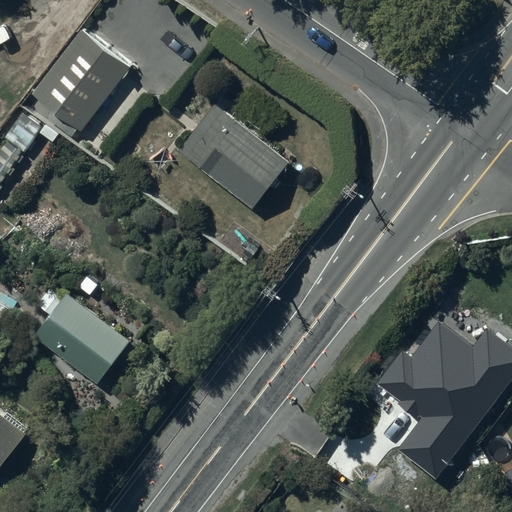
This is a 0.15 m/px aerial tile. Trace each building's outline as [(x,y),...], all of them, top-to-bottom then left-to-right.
[(81,0),(35,0),(0,43),(28,66),(81,0)] [(134,58),(92,25),(41,92),(59,106),(50,118),(74,137),(134,58)] [(221,101),(187,144),(262,204),(297,160),(221,101)] [(6,137),(10,140),(0,154),(0,192),(48,120),(27,106),(6,137)] [(76,287),(41,330),(104,380),(139,337),(76,287)] [(0,473),(35,426),(0,399),(0,473)]
